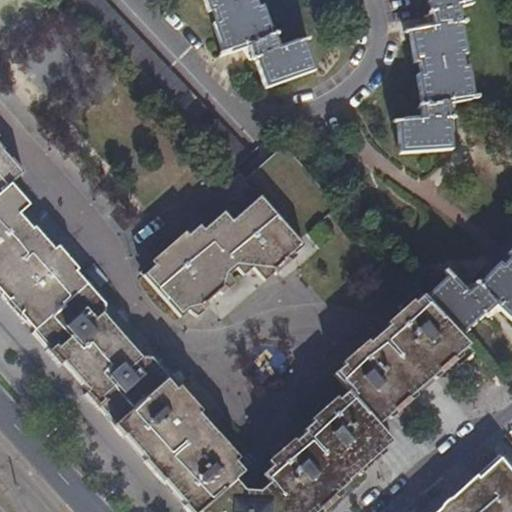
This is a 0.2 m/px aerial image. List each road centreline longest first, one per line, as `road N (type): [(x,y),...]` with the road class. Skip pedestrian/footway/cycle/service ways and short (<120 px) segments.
road 1 (residential): [(511,412),(390,511)]
road 2 (primary): [(90,511),(0,412)]
